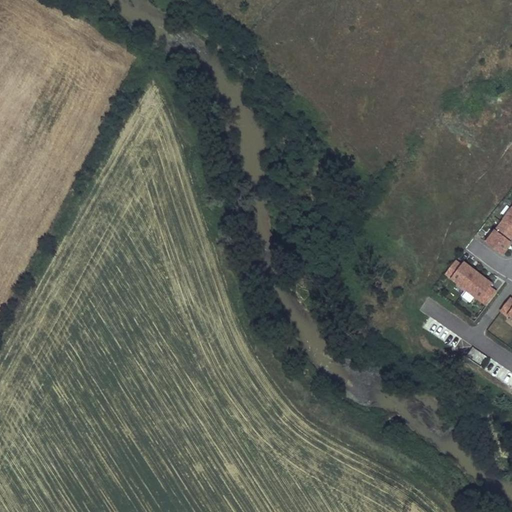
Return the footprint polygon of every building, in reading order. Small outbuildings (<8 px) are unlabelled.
[(504,220),(500,225),(511,234),(511,225),(505,220),(504,220)] [(510,243),(511,240),(511,234),(500,225),(495,232),(496,232),(510,243)] [(510,243),(496,232),(487,243),(503,256),(511,245),(510,243)] [(463,267),(456,262),(446,274),(466,291),(479,275),(465,264),(463,267)] [(479,275),(466,291),(467,291),(475,298),(487,306),(497,293),(490,288),(492,285),(479,275)] [(475,298),(467,291),(463,297),(471,304),(475,298)] [(511,318),(511,300),(502,312),(509,318),(510,316),(511,318)]
